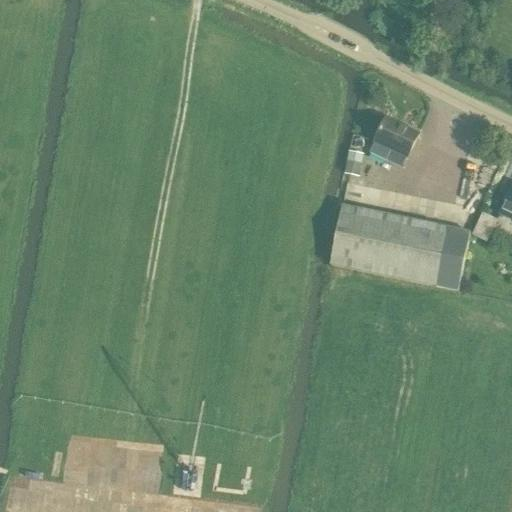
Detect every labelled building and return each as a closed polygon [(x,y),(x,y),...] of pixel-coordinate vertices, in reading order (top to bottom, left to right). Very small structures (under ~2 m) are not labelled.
[(408,160),(419,136),(386,121),(371,155),(385,161),(390,151),(408,160)] [(346,162),(344,175),(357,177),(360,164),(346,162)] [(511,219),(511,189),(500,214),(511,219)] [(343,208),(331,267),(332,267),(435,288),(447,229),(343,208)] [(487,243),(497,221),(483,214),(473,236),(487,243)]
